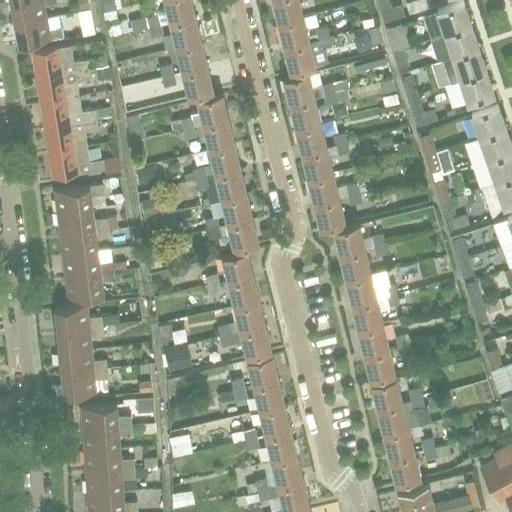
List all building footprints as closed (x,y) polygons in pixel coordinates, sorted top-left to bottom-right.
[(15,22),(47,16),(44,5),(58,2),(57,0),(15,0),(11,1),(15,22)] [(100,0),(104,11),(116,8),(114,0),(100,0)] [(166,0),(171,20),(195,14),(191,0),(166,0)] [(272,0),(278,21),(302,15),(298,0),(272,0)] [(376,0),(384,22),(405,15),(401,3),(391,7),(389,0),(376,0)] [(463,1),(437,9),(445,32),(471,24),(463,1)] [(149,26),(161,23),(159,13),(146,16),(149,26)] [(195,14),(171,20),(177,45),(201,39),(195,14)] [(278,21),(284,46),(308,40),(302,15),(278,21)] [(15,22),(19,44),(64,36),(62,25),(49,28),(47,16),(15,22)] [(161,23),(149,26),(151,36),(164,33),(161,23)] [(478,47),(471,24),(445,32),(452,55),(478,47)] [(316,28),(318,38),(330,35),(327,25),(316,28)] [(403,46),(398,29),(387,32),(392,49),(403,46)] [(330,35),(318,38),(320,48),(332,45),(330,35)] [(208,65),(201,39),(177,45),(180,60),(183,71),(208,65)] [(290,72),(314,65),(308,40),(284,46),(290,72)] [(36,75),(88,67),(87,58),(74,60),(71,44),(32,50),(36,75)] [(403,46),(392,49),(398,68),(409,65),(403,46)] [(486,69),(478,47),(452,55),(442,58),(450,81),(459,78),(486,69)] [(355,72),(387,62),(384,54),(353,63),(355,72)] [(172,63),(160,66),(162,76),(174,73),(172,63)] [(208,65),(183,71),(189,96),(214,90),(208,65)] [(88,67),(36,75),(40,101),(79,94),(77,79),(90,77),(88,67)] [(459,78),(467,101),(493,93),(486,69),(459,78)] [(314,96),(324,94),(335,91),(343,89),(341,79),(312,86),(308,72),(283,77),(289,103),(314,96)] [(174,73),(162,76),(164,86),(176,84),(174,73)] [(401,79),(406,95),(418,92),(412,75),(401,79)] [(198,97),(204,122),(228,116),(222,91),(198,97)] [(337,100),(335,91),(324,94),(326,103),(337,100)] [(424,110),(418,92),(406,95),(412,114),(424,110)] [(79,94),(40,101),(44,126),(97,117),(95,107),(82,110),(79,94)] [(314,96),(289,103),(296,127),(320,121),(314,97),(314,96)] [(471,113),(479,136),(505,127),(497,104),(471,113)] [(180,118),(182,127),(195,124),(192,115),(180,118)] [(127,119),(130,141),(145,138),(140,116),(127,119)] [(235,141),(228,116),(204,122),(210,147),(235,141)] [(97,117),(44,126),(49,151),(88,145),(85,129),(98,127),(97,117)] [(296,127),(302,152),(327,146),(320,121),(296,127)] [(197,135),(195,124),(182,127),(185,138),(197,135)] [(511,147),(505,127),(479,136),(487,159),(511,150),(511,147)] [(417,135),(424,155),(436,151),(430,131),(417,135)] [(335,144),(347,141),(344,132),(333,135),(335,144)] [(241,166),(235,141),(210,147),(214,163),(216,172),(241,166)] [(347,141),(335,144),(338,155),(350,151),(347,141)] [(88,145),(49,151),(53,176),(105,168),(103,157),(90,159),(88,145)] [(327,146),(302,152),(308,177),(333,171),(327,146)] [(511,150),(487,159),(495,182),(511,176),(511,150)] [(442,169),(436,151),(424,155),(429,173),(442,169)] [(194,178),(206,175),(204,165),(192,168),(194,178)] [(222,197),(247,192),(241,166),(216,172),(219,186),(222,197)] [(314,202),(339,196),(348,194),(346,184),(345,183),(336,185),(336,183),(333,171),(308,177),(314,202)] [(209,185),(206,175),(194,178),(197,188),(209,185)] [(511,176),(495,182),(503,205),(511,202),(511,176)] [(439,201),(450,197),(444,179),(433,182),(439,201)] [(346,184),(348,194),(359,191),(357,181),(346,184)] [(105,193),(103,182),(54,188),(57,210),(93,206),(92,195),(105,193)] [(362,200),(359,191),(348,194),(350,203),(362,200)] [(228,223),(253,217),(247,192),(222,197),(228,223)] [(345,221),(339,196),(314,202),(320,227),(345,221)] [(456,215),(450,197),(439,201),(444,219),(456,215)] [(161,199),(141,202),(143,215),(163,212),(161,199)] [(93,206),(57,210),(60,232),(109,226),(108,216),(94,218),(93,206)] [(469,224),(469,223),(466,213),(447,219),(450,231),(469,224)] [(207,228),(219,225),(217,215),(204,218),(207,228)] [(259,242),(253,217),(228,223),(234,248),(259,242)] [(334,229),(340,254),(364,248),(358,223),(334,229)] [(221,235),(219,225),(207,228),(209,239),(221,235)] [(109,226),(60,232),(63,254),(98,249),(97,237),(110,236),(109,226)] [(372,235),(374,245),(385,243),(382,232),(372,235)] [(457,259),(468,255),(463,238),(451,241),(457,259)] [(148,244),(151,268),(167,266),(164,242),(148,244)] [(385,243),(374,245),(376,255),(387,252),(385,243)] [(364,248),(340,254),(347,278),(370,272),(364,248)] [(98,249),(63,254),(65,275),(114,269),(113,259),(100,261),(98,249)] [(481,252),(483,265),(509,261),(507,249),(481,252)] [(222,255),(228,280),(252,274),(247,250),(222,255)] [(474,274),(468,255),(457,259),(463,278),(474,274)] [(114,269),(65,275),(68,297),(104,293),(102,280),(116,279),(114,269)] [(206,275),(208,285),(220,283),(217,272),(206,275)] [(370,272),(347,278),(353,303),(377,297),(370,272)] [(252,274),(228,280),(234,305),(258,299),(252,274)] [(222,292),(220,283),(208,285),(210,295),(222,292)] [(386,295),(397,292),(395,283),(384,286),(386,295)] [(477,283),(465,286),(471,304),(482,300),(477,283)] [(399,302),(397,292),(386,295),(388,305),(399,302)] [(146,320),(144,297),(132,298),(134,321),(146,320)] [(383,322),(377,297),(353,303),(359,328),(383,322)] [(258,299),(234,305),(240,330),(264,324),(258,299)] [(471,304),(476,321),(488,319),(482,300),(471,304)] [(89,316),(87,303),(55,307),(57,329),(103,324),(102,315),(89,316)] [(167,335),(172,335),(170,322),(159,324),(161,342),(167,341),(167,335)] [(231,332),(229,322),(218,325),(220,335),(231,332)] [(365,353),(389,347),(383,322),(359,328),(365,353)] [(103,324),(57,329),(60,351),(92,347),(91,336),(104,334),(103,324)] [(264,324),(240,330),(246,355),(270,348),(264,324)] [(234,342),(231,332),(220,335),(222,344),(234,342)] [(397,345),(409,342),(407,332),(395,336),(397,345)] [(451,345),(455,356),(472,351),(468,339),(451,345)] [(483,343),(485,351),(490,367),(501,363),(494,339),(483,343)] [(409,342),(397,345),(400,355),(412,353),(409,342)] [(92,347),(60,351),(62,373),(107,368),(106,358),(93,359),(92,347)] [(395,371),(389,347),(365,353),(371,377),(395,371)] [(166,355),(170,370),(188,365),(184,350),(166,355)] [(254,385),(278,379),(272,354),(248,360),(254,385)] [(501,363),(490,367),(497,388),(508,383),(501,363)] [(62,373),(64,394),(96,391),(95,379),(108,377),(107,368),(62,373)] [(245,387),(245,386),(242,376),(230,379),(233,390),(245,387)] [(378,407),(402,401),(396,377),(372,382),(378,407)] [(260,410),(284,404),(278,379),(254,385),(256,394),(260,410)] [(409,389),(411,399),(422,396),(420,386),(409,389)] [(247,396),(245,387),(233,390),(235,399),(247,396)] [(429,405),(442,401),(441,394),(427,397),(429,405)] [(511,396),(511,394),(500,397),(506,416),(511,414),(511,396)] [(422,396),(411,399),(414,409),(415,409),(425,406),(422,396)] [(402,401),(378,407),(384,432),(408,426),(405,413),(415,410),(415,409),(414,409),(411,399),(402,401)] [(82,427),(132,423),(131,414),(118,415),(117,402),(81,405),(82,427)] [(260,410),(266,435),(290,429),(284,404),(260,410)] [(84,449),(120,446),(119,434),(132,433),(132,423),(82,427),(84,449)] [(245,439),(257,436),(254,426),(243,429),(245,439)] [(390,456),(414,451),(408,426),(384,432),(390,456)] [(266,435),(272,459),(296,453),(290,429),(266,435)] [(245,439),(247,448),(259,445),(257,436),(245,439)] [(433,436),(422,439),(424,448),(435,445),(433,436)] [(511,440),(493,450),(497,457),(480,466),(500,502),(507,498),(511,508),(511,440)] [(435,447),(435,445),(424,448),(426,458),(450,452),(448,443),(435,447)] [(86,470),(135,467),(134,457),(121,458),(120,446),(84,449),(86,470)] [(414,451),(390,456),(396,481),(420,475),(417,464),(414,451)] [(275,472),(278,484),(302,478),(296,453),(272,459),(275,472)] [(87,492),(123,490),(122,477),(136,476),(135,467),(86,470),(87,492)] [(269,486),(266,476),(255,479),(257,489),(269,486)] [(302,478),(278,484),(284,509),(308,503),(302,478)] [(468,493),(476,491),(473,479),(465,481),(468,493)] [(428,482),(422,483),(397,489),(402,509),(433,502),(428,482)] [(269,486),(257,489),(260,499),(271,496),(269,486)] [(123,490),(87,492),(88,511),(119,511),(138,511),(137,500),(124,501),(123,490)] [(480,503),(476,491),(468,493),(472,505),(480,503)] [(435,511),(433,502),(402,509),(402,511),(435,511)]
